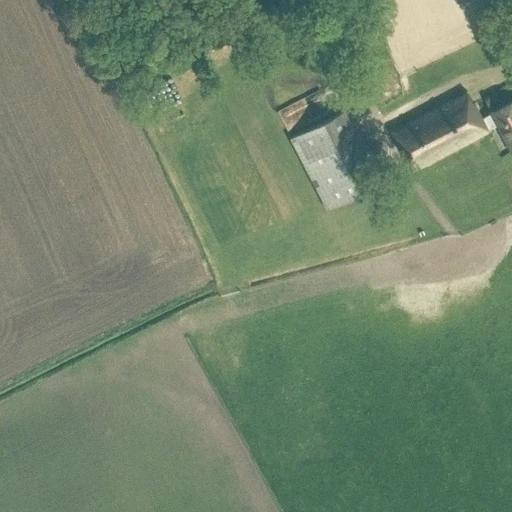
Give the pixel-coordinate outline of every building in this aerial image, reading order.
[(511,145),(511,100),(493,110),(494,111),(483,117),(475,101),(474,101),(468,89),(392,129),(413,169),(489,129),(489,128),(500,122),(511,145)] [(379,101),(385,113),(407,103),(401,91),(379,101)] [(175,104),(179,125),(225,115),(220,94),(175,104)] [(280,117),(296,109),(291,99),(275,108),(280,117)] [(291,138),(328,210),(382,181),(345,110),(291,138)]
